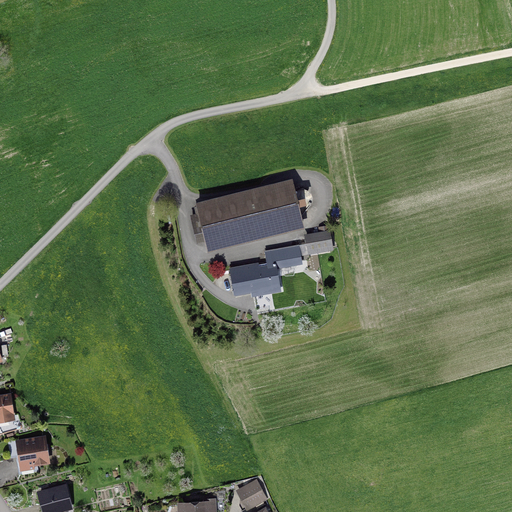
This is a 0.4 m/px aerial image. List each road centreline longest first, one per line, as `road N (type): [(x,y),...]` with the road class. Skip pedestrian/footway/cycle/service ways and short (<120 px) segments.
road 1 (track): [(511,50),(283,98)]
road 2 (residential): [(0,283),(136,151)]
